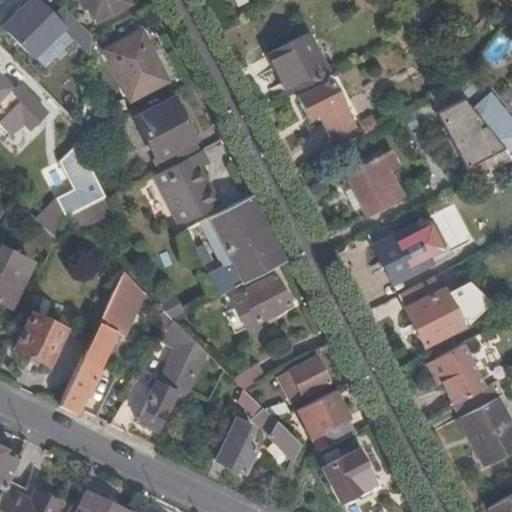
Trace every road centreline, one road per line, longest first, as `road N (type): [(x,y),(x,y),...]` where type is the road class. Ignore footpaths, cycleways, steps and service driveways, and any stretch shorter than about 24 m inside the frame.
road 1 (residential): [(180,0),(445,511)]
road 2 (residential): [(0,397),(237,511)]
